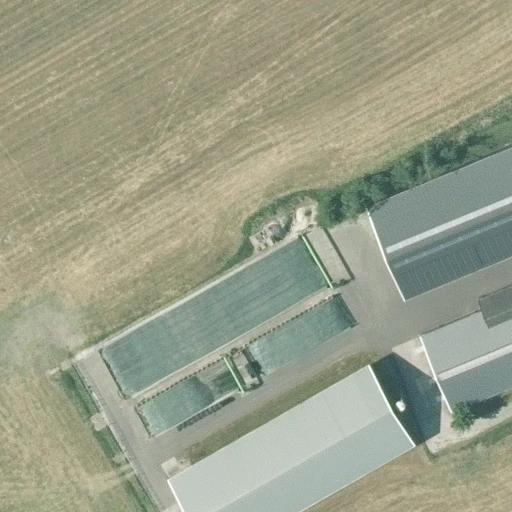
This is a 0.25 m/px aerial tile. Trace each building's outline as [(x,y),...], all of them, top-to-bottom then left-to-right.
[(404,294),(511,249),(511,144),(367,205),(404,294)] [(331,219),(305,229),(338,321),(364,312),(331,219)] [(309,349),(261,250),(232,263),(281,363),(309,349)] [(482,309),(420,335),(451,410),(511,384),(511,284),(478,298),(482,309)] [(279,511),(412,436),(371,365),(170,480),(188,511),(279,511)]
